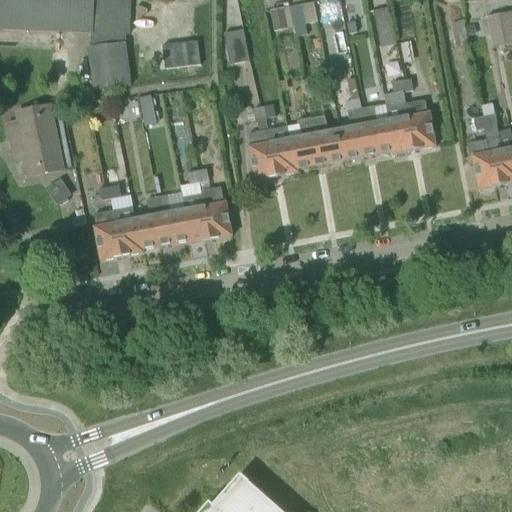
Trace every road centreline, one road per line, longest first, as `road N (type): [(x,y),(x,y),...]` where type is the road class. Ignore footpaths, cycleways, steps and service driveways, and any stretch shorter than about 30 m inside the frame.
road 1 (secondary): [(45,465),(312,372),(511,325)]
road 2 (residential): [(33,314),(511,226)]
